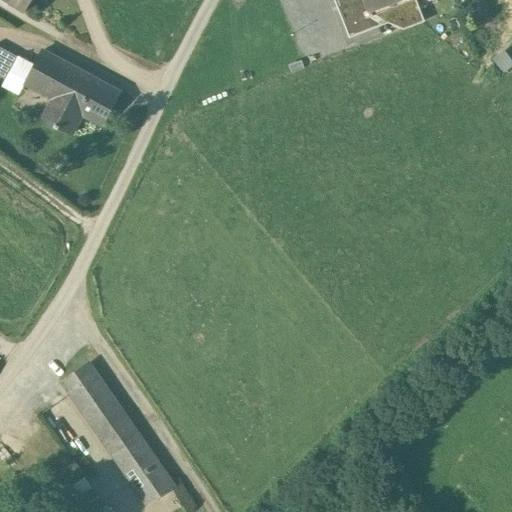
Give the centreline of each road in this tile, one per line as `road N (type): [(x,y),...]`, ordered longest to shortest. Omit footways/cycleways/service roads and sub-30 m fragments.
road 1 (unclassified): [(0,392),(70,301),(210,0)]
road 2 (track): [(211,511),(70,301)]
